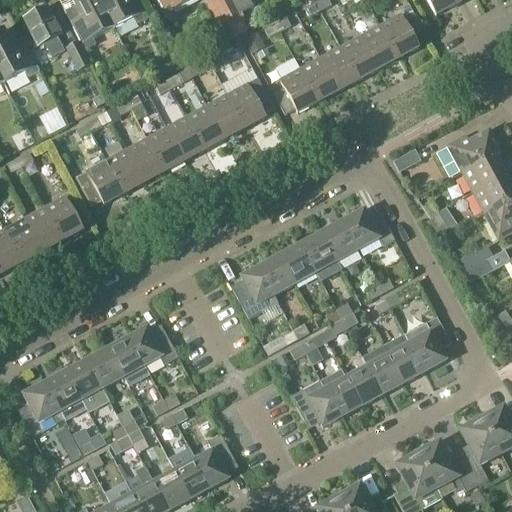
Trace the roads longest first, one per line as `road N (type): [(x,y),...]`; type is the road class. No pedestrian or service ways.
road 1 (residential): [(242,511),(484,380),(380,180),(362,168)]
road 2 (residential): [(0,362),(362,168)]
